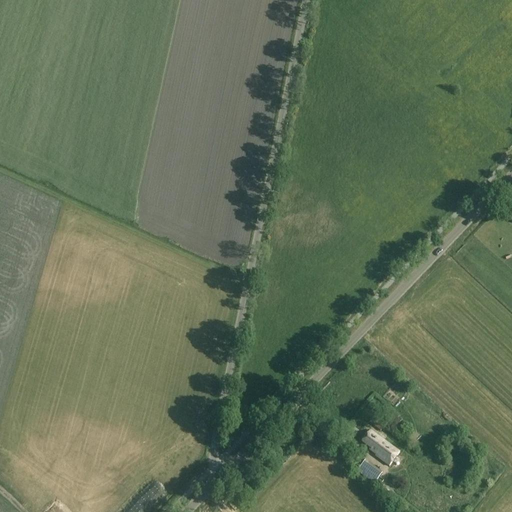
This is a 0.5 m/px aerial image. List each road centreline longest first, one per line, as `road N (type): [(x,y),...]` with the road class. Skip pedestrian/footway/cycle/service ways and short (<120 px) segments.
road 1 (unclassified): [(308,0),(213,450),(214,483)]
road 2 (unclassified): [(214,483),(511,174)]
road 3 (track): [(0,167),(248,285)]
